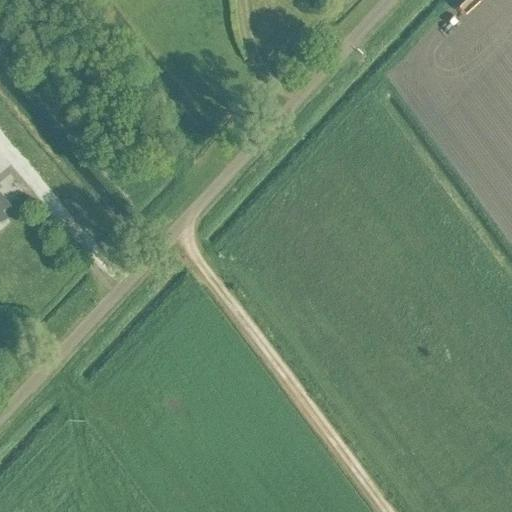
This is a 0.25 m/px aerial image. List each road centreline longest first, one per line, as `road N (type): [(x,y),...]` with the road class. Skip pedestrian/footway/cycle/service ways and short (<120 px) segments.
road 1 (unclassified): [(0,417),(391,0)]
road 2 (track): [(386,511),(175,232)]
